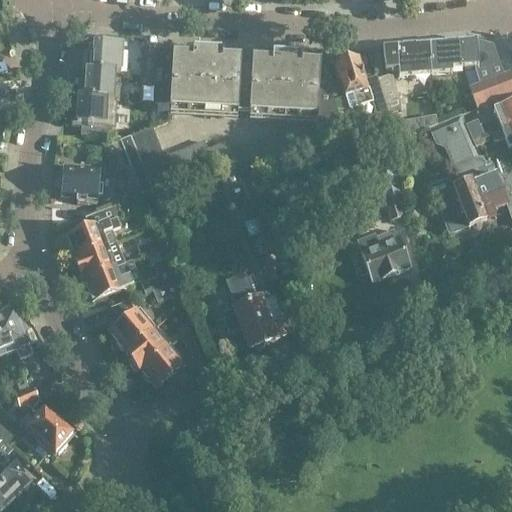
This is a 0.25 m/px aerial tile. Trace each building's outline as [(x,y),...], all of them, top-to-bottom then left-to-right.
[(428,47),(431,77),(451,75),(451,71),(474,69),(475,72),(497,65),(491,47),(475,43),(428,47)] [(431,77),(428,47),(382,50),(383,63),(385,73),(397,72),(397,79),(431,77)] [(113,76),(113,77),(120,77),(121,49),(93,48),(92,59),(88,59),(87,74),(87,75),(113,76)] [(153,88),(156,51),(143,51),(141,87),(153,88)] [(169,107),(173,55),(173,52),(156,51),(153,88),(153,95),(152,106),(169,107)] [(311,115),(313,120),(320,146),(343,139),(323,71),(320,71),(320,64),(303,63),(303,60),(299,59),(299,58),(272,57),(272,58),(268,58),(268,61),(251,60),(251,72),(240,71),(240,59),(224,58),(224,55),(220,55),(220,53),(193,51),(193,53),(189,53),(189,56),(173,55),(169,107),(169,116),(170,116),(170,112),(185,113),(185,107),(202,108),(202,114),(203,114),(204,109),(219,110),(219,115),(237,116),(248,117),(266,118),(266,112),(281,113),(281,119),(283,119),(283,113),(299,114),(298,119),(300,120),(300,114),(311,115)] [(376,79),(364,82),(357,59),(336,66),(334,68),(343,99),(344,99),(349,112),(371,105),(375,120),(388,116),(385,106),(377,81),(376,79)] [(105,103),(105,104),(112,104),(113,77),(113,76),(87,75),(87,74),(85,74),(84,85),(79,85),(79,101),(105,103)] [(477,111),(511,96),(511,87),(507,76),(469,92),(477,111)] [(387,77),(377,81),(385,106),(399,102),(391,77),(387,77)] [(79,101),(77,101),(77,112),(72,112),(71,127),(71,129),(104,130),(105,104),(105,103),(79,101)] [(490,136),(511,127),(511,105),(493,113),(496,121),(478,129),(477,127),(466,132),(471,144),(482,140),(490,137),(490,136)] [(475,152),(471,144),(466,132),(460,118),(427,132),(435,148),(437,147),(440,153),(443,151),(460,189),(455,192),(450,181),(428,189),(448,238),(467,230),(467,231),(472,229),(475,232),(480,230),(481,226),(485,224),(483,221),(493,217),(492,213),(506,208),(504,204),(511,200),(511,179),(510,175),(504,160),(479,162),(475,152)] [(511,127),(490,136),(490,137),(493,144),(503,140),(508,151),(511,148),(511,127)] [(151,130),(128,139),(133,149),(155,140),(151,130)] [(282,136),(272,140),(280,161),(290,157),(282,136)] [(135,200),(141,197),(151,193),(142,171),(141,171),(137,160),(133,149),(128,139),(120,142),(119,139),(111,140),(113,146),(102,151),(113,176),(123,172),(135,200)] [(133,149),(137,160),(160,151),(155,140),(133,149)] [(270,165),(280,161),(272,140),(262,144),(270,165)] [(471,144),(475,152),(486,148),(482,140),(471,144)] [(202,170),(212,166),(207,152),(204,144),(194,148),(202,170)] [(236,166),(232,156),(227,144),(217,148),(225,170),(234,166),(236,166)] [(262,144),(252,148),(260,169),(270,165),(262,144)] [(194,148),(183,152),(192,174),(202,170),(194,148)] [(217,148),(207,152),(212,166),(215,173),(225,170),(217,148)] [(250,173),(260,169),(252,148),(242,152),(250,173)] [(137,160),(141,171),(142,171),(164,162),(163,160),(160,151),(137,160)] [(182,178),(192,174),(183,152),(173,156),(182,178)] [(242,152),(232,156),(236,166),(234,166),(238,178),(250,173),(242,152)] [(173,156),(163,160),(164,162),(172,182),(182,178),(173,156)] [(234,166),(225,170),(215,173),(229,209),(248,201),(238,178),(234,166)] [(76,206),(95,207),(96,207),(96,197),(100,198),(101,188),(97,188),(98,174),(76,173),(77,170),(64,170),(64,172),(61,172),(60,185),(62,186),(62,200),(76,201),(76,206)] [(383,200),(396,196),(400,195),(393,174),(376,179),(383,200)] [(382,201),(389,223),(404,218),(396,196),(383,200),(382,201)] [(147,218),(144,208),(140,199),(129,203),(136,222),(147,218)] [(89,232),(67,240),(67,241),(65,243),(69,251),(70,250),(75,261),(115,246),(111,234),(120,230),(116,221),(121,220),(116,208),(84,221),(89,232)] [(359,257),(361,261),(371,286),(408,272),(396,243),(392,234),(375,240),(374,237),(356,244),(361,257),(359,257)] [(123,268),(115,246),(75,261),(73,262),(77,273),(75,274),(78,282),(80,282),(81,285),(83,284),(123,268)] [(271,258),(261,262),(271,285),(281,281),(271,258)] [(145,297),(152,294),(174,286),(164,262),(152,267),(157,279),(140,286),(145,297)] [(123,268),(83,284),(88,295),(86,296),(89,304),(91,303),(92,305),(139,286),(131,265),(123,268)] [(285,338),(270,299),(253,305),(250,299),(254,298),(250,288),(247,290),(244,282),(224,290),(233,314),(220,319),(228,337),(241,332),(249,353),(252,352),(256,354),(262,352),(264,348),(273,344),(273,343),(285,338)] [(175,285),(174,286),(152,294),(157,306),(179,297),(175,285)] [(0,320),(0,348),(4,358),(16,353),(20,362),(30,358),(12,313),(7,311),(1,313),(0,316),(0,318),(1,320),(0,320)] [(123,356),(150,333),(142,324),(145,321),(138,312),(109,336),(115,344),(115,346),(123,356)] [(180,340),(188,332),(184,327),(175,335),(180,340)] [(189,332),(188,332),(180,340),(179,340),(186,351),(193,370),(203,367),(189,332)] [(138,375),(139,374),(165,351),(170,347),(160,336),(155,340),(150,333),(123,356),(122,357),(128,364),(128,368),(133,374),(137,374),(138,375)] [(165,351),(139,374),(147,384),(150,384),(156,391),(184,367),(177,358),(173,361),(165,351)] [(19,410),(25,407),(37,403),(33,392),(15,399),(19,410)] [(58,422),(39,405),(38,403),(25,407),(38,419),(26,433),(53,458),(55,455),(57,457),(66,447),(64,446),(72,437),(57,424),(58,422)] [(0,442),(1,444),(5,448),(15,437),(0,424),(0,442)] [(0,491),(12,504),(23,493),(25,494),(28,488),(29,488),(28,487),(26,482),(23,481),(22,480),(23,478),(4,459),(0,456),(0,491)] [(3,511),(12,504),(0,491),(0,511),(3,511)] [(479,511),(494,511),(489,501),(477,507),(479,511)]
